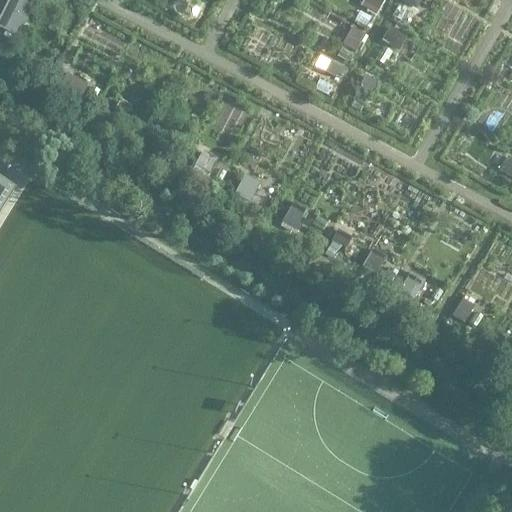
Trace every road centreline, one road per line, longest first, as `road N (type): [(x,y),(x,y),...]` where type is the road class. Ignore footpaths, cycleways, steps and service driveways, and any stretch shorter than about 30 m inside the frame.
road 1 (track): [(511,216),(105,0)]
road 2 (track): [(415,166),(511,3)]
